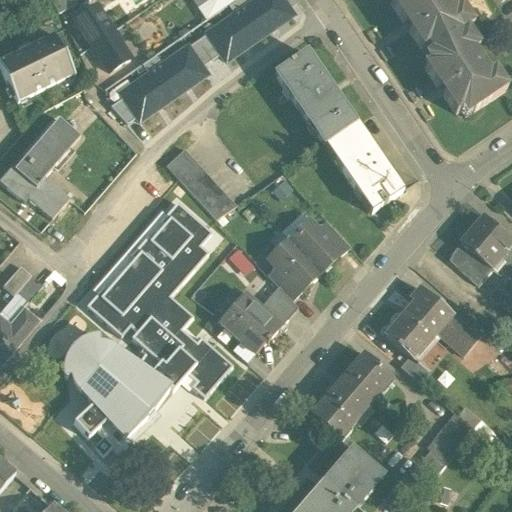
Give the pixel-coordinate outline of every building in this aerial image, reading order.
[(77,6),(73,0),(48,0),(58,16),(77,6)] [(239,0),(227,8),(235,19),(241,15),(248,10),(240,0),(239,0)] [(260,41),(292,19),(288,13),(279,0),(261,0),(248,10),(241,15),(260,41)] [(279,0),(288,13),(298,6),(293,0),(279,0)] [(394,0),(396,2),(391,6),(422,52),(427,49),(436,62),(425,70),(457,116),(468,108),(473,115),(508,91),(495,73),(490,76),(474,53),(479,50),(467,32),(472,28),(460,9),(455,12),(447,0),(394,0)] [(96,9),(75,22),(92,48),(112,34),(96,9)] [(225,65),(260,41),(241,15),(235,19),(207,39),(220,58),(225,65)] [(112,34),(92,48),(108,74),(129,61),(112,34)] [(20,55),(0,64),(0,74),(17,108),(74,79),(53,37),(52,37),(53,38),(30,49),(28,45),(17,50),(20,55)] [(197,45),(210,65),(220,58),(207,39),(197,45)] [(187,52),(201,72),(210,65),(197,45),(187,52)] [(174,101),(206,79),(201,72),(187,52),(162,69),(155,74),(174,101)] [(355,128),(304,56),(273,77),(323,150),(355,128)] [(142,68),(149,78),(155,74),(162,69),(155,60),(142,68)] [(139,125),(174,101),(155,74),(149,78),(121,98),(123,102),(137,122),(139,125)] [(127,129),(137,122),(123,102),(110,111),(127,129)] [(57,122),(16,172),(12,168),(0,182),(0,185),(24,206),(28,201),(52,222),(69,202),(44,181),(78,140),(57,122)] [(402,195),(355,128),(323,150),(371,216),(381,209),(383,211),(387,208),(385,207),(402,195)] [(236,210),(184,153),(166,170),(215,224),(236,210)] [(103,291),(85,311),(120,342),(129,332),(135,337),(130,343),(146,357),(136,371),(169,394),(172,396),(186,380),(195,387),(190,392),(203,403),(232,371),(200,343),(196,348),(181,335),(192,322),(169,302),(208,258),(200,251),(211,238),(176,208),(159,228),(162,231),(150,245),(147,242),(129,262),(133,265),(107,295),(103,291)] [(511,239),(487,218),(449,262),(479,289),(503,261),(511,250),(511,239)] [(309,224),(288,243),(319,277),(338,259),(340,258),(316,233),(309,224)] [(350,251),(325,225),(316,233),(340,258),(338,259),(339,261),(350,251)] [(319,277),(288,243),(267,263),(275,271),(299,296),(300,295),(319,277)] [(242,279),(254,271),(239,250),(227,258),(242,279)] [(511,250),(503,261),(511,269),(511,277),(509,281),(511,283),(511,250)] [(20,270),(2,290),(13,299),(15,298),(30,279),(20,270)] [(299,296),(275,271),(267,279),(279,292),(291,305),(301,296),(300,295),(299,296)] [(30,279),(15,298),(27,308),(42,290),(30,279)] [(479,342),(420,291),(410,303),(413,305),(384,340),(408,361),(413,364),(413,363),(436,337),(463,360),(479,342)] [(291,305),(279,292),(268,303),(289,322),(298,313),(291,305)] [(244,297),(219,326),(254,358),(265,346),(266,347),(289,322),(268,303),(261,312),(244,297)] [(23,311),(9,327),(25,341),(39,325),(23,311)] [(9,327),(0,319),(0,370),(25,341),(9,327)] [(136,371),(109,352),(103,350),(98,349),(97,344),(100,344),(99,342),(88,344),(78,350),(70,359),(66,370),(66,381),(68,381),(68,379),(72,378),(74,384),(77,389),(80,394),(94,409),(107,423),(115,432),(104,443),(111,451),(123,440),(124,441),(123,443),(124,444),(145,425),(149,429),(150,428),(149,427),(157,418),(158,419),(159,418),(154,414),(169,394),(136,371)] [(362,356),(309,418),(339,444),(392,382),(362,356)] [(428,376),(413,363),(413,364),(408,361),(400,371),(418,386),(428,376)] [(73,429),(86,443),(107,423),(94,409),(73,429)] [(455,416),(426,451),(429,453),(447,467),(475,432),(455,416)] [(104,443),(94,451),(103,460),(111,451),(104,443)] [(355,511),(384,478),(354,452),(301,511),(355,511)] [(447,467),(429,453),(423,462),(441,476),(447,467)] [(441,476),(423,462),(416,471),(417,472),(434,486),(441,477),(441,476)] [(0,495),(15,478),(0,465),(0,495)] [(434,486),(417,472),(410,480),(427,495),(434,486)] [(17,502),(27,490),(17,480),(6,492),(17,502)] [(47,511),(50,509),(29,492),(10,511),(47,511)]
